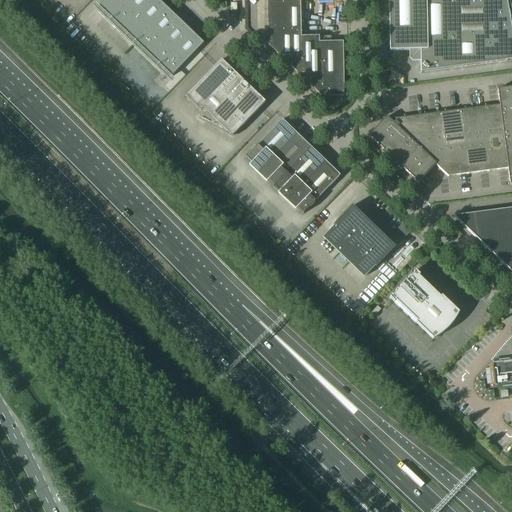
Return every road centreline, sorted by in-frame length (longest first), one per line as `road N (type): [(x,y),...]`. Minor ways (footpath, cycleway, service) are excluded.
road 1 (motorway): [(0,125),(307,435)]
road 2 (unclassified): [(474,402),(469,372),(505,335),(509,310),(337,140)]
road 3 (motorway): [(235,313),(0,77)]
road 4 (motorway): [(480,511),(283,337),(235,313)]
road 5 (motorway): [(438,511),(235,313)]
road 6 (unclassified): [(337,140),(364,101),(363,0)]
road 7 (unknown): [(364,90),(511,81)]
